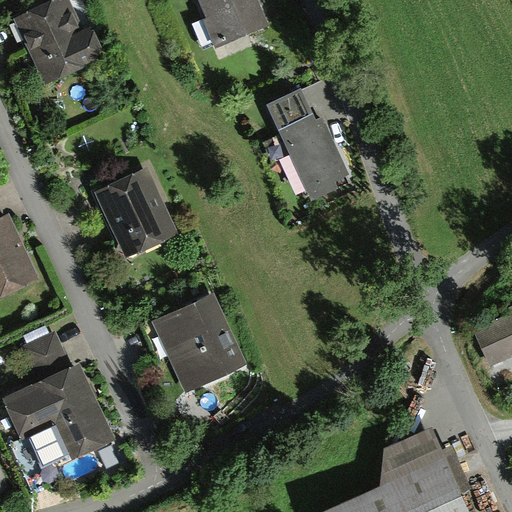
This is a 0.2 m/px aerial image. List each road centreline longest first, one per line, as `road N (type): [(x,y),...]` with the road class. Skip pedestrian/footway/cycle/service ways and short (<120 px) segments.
road 1 (residential): [(159,478),(0,135)]
road 2 (residential): [(420,310),(306,0)]
road 3 (residential): [(159,478),(272,421),(420,310)]
road 4 (residential): [(511,502),(420,310)]
road 5 (track): [(420,310),(511,232)]
